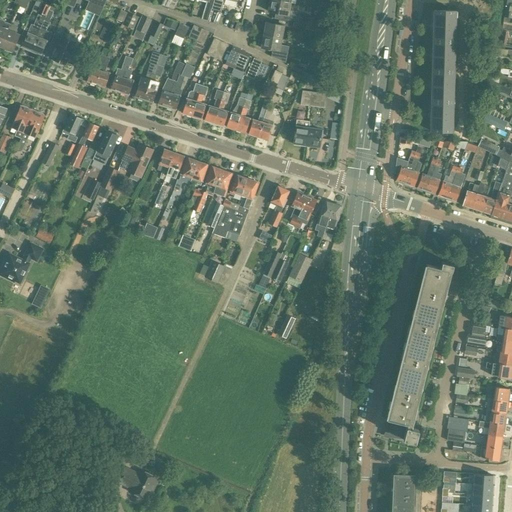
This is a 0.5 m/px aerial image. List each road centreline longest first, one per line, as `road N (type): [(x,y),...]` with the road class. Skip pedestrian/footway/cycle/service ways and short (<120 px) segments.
road 1 (unclassified): [(364,191),(0,75)]
road 2 (secondary): [(341,511),(345,363),(364,191)]
road 3 (residential): [(367,459),(403,256)]
road 4 (unclassified): [(511,237),(364,191)]
road 5 (residential): [(511,470),(367,459)]
road 6 (residential): [(323,83),(242,44),(251,0)]
road 7 (residential): [(374,120),(397,98),(410,0)]
road 8 (secondary): [(374,120),(388,0)]
